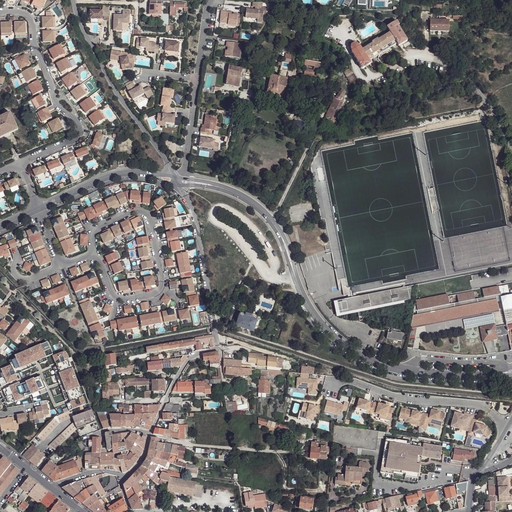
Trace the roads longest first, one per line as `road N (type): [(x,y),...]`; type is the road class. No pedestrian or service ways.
road 1 (unclassified): [(498,373),(406,370),(351,350),(318,319),(270,221)]
road 2 (residential): [(92,253),(121,299),(156,293),(162,281),(145,212),(98,227),(93,246)]
road 3 (residential): [(0,12),(31,19),(54,102),(78,127),(75,137),(19,163)]
road 4 (unclassified): [(172,174),(114,91),(72,0)]
road 5 (residential): [(183,177),(211,0)]
road 6 (unclassified): [(270,221),(335,89),(322,68)]
road 7 (unknown): [(303,451),(150,433)]
road 8 (unclassified): [(214,322),(194,216),(177,186)]
road 9 (residential): [(150,433),(187,360),(218,346),(214,322)]
